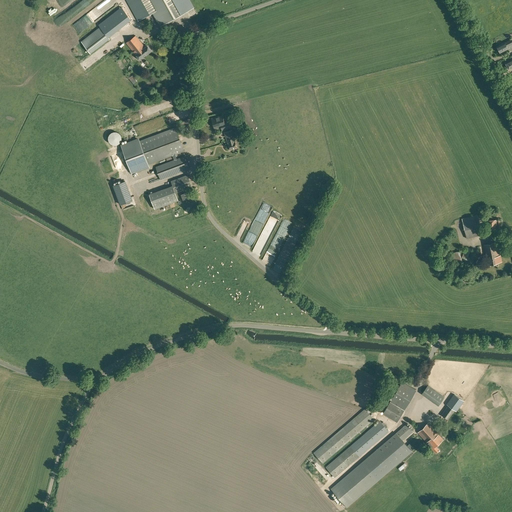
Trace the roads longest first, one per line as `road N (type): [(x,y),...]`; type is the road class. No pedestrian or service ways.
road 1 (unclassified): [(332,333),(216,226),(202,195),(194,41),(213,23),(281,0)]
road 2 (unclassified): [(96,380),(153,348),(232,326),(332,333)]
road 3 (unclassified): [(332,333),(511,347)]
road 4 (unclassified): [(43,511),(61,445),(96,380)]
